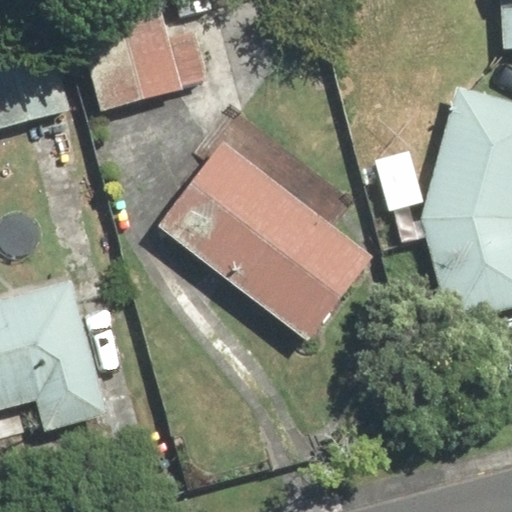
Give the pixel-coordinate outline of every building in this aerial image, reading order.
[(160,0),(87,14),(106,116),(197,98),(196,93),(217,89),(206,30),(173,37),(165,0),(160,0)] [(53,23),(0,39),(0,138),(81,113),(53,23)] [(511,107),(463,95),(428,227),(456,333),(511,319),(511,107)] [(229,149),(167,234),(322,347),(384,262),(229,149)] [(90,283),(0,306),(0,420),(45,409),(52,437),(125,418),(90,283)]
